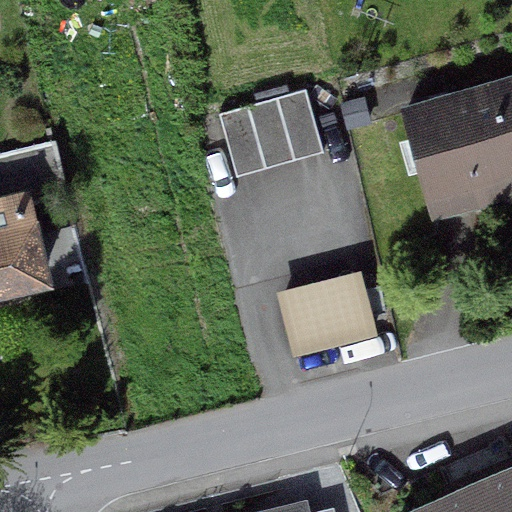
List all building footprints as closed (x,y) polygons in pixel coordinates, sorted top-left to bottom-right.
[(511,81),(416,113),(450,217),(511,197),(511,81)] [(314,98),(226,122),(243,185),(331,161),(314,98)] [(56,188),(0,202),(0,308),(81,288),(56,188)] [(369,278),(293,297),(304,358),(386,339),(369,278)] [(511,511),(511,454),(385,509),(386,511),(511,511)] [(310,511),(306,493),(229,511),(310,511)]
